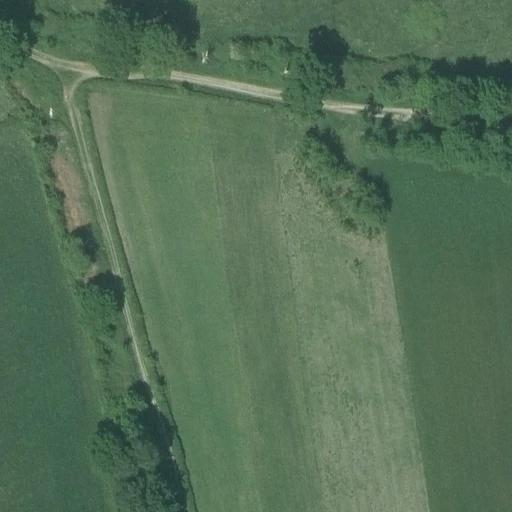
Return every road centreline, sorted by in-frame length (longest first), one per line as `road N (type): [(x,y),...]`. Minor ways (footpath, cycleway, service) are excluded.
road 1 (track): [(511,133),(91,70),(0,38)]
road 2 (track): [(168,511),(140,373),(52,104),(91,70)]
